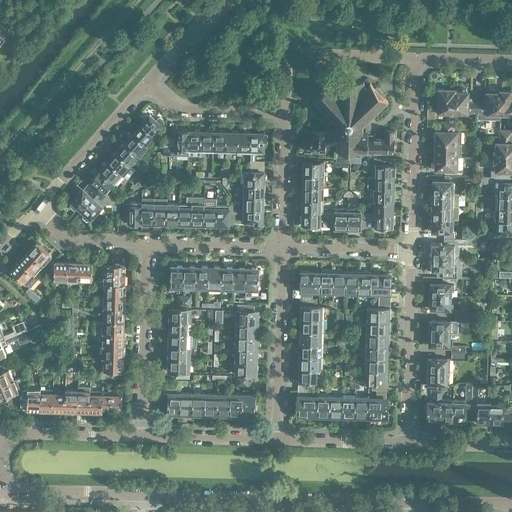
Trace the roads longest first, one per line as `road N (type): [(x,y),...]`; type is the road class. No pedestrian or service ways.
road 1 (residential): [(407,442),(411,249)]
road 2 (residential): [(141,435),(149,243)]
road 3 (residential): [(411,249),(416,57)]
road 4 (residential): [(275,438),(281,247)]
road 5 (residential): [(284,112),(293,54),(416,57)]
road 6 (residential): [(38,207),(146,83)]
road 7 (residential): [(146,83),(182,108),(284,112)]
road 8 (residential): [(141,435),(15,432),(1,441)]
road 9 (residential): [(281,247),(284,112)]
road 10 (residential): [(275,438),(141,435)]
road 11 (residential): [(281,247),(149,243)]
road 12 (residential): [(407,442),(275,438)]
road 13 (residential): [(0,489),(130,493)]
road 14 (residential): [(275,497),(405,500)]
road 15 (residential): [(411,249),(281,247)]
road 16 (residential): [(150,493),(275,497)]
road 17 (residential): [(149,243),(71,238),(38,207)]
